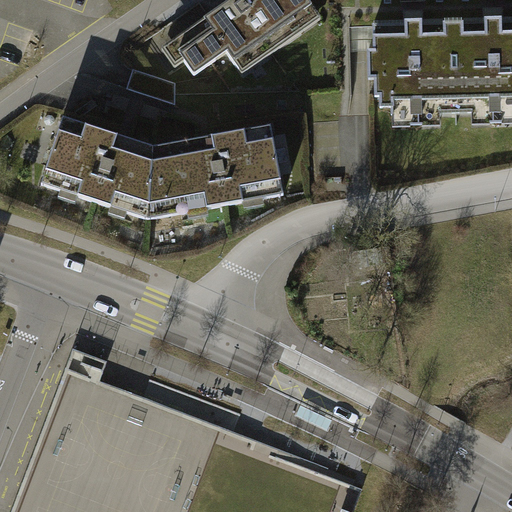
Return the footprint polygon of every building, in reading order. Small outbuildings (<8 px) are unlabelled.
[(175,69),(184,62),(194,76),(227,53),(242,75),(321,20),(307,0),(233,0),(162,50),(175,69)] [(484,23),(453,23),(455,113),(488,112),(489,123),(501,123),(501,111),(511,111),(511,22),(499,23),(499,19),(491,19),(484,19),(484,23)] [(421,113),(455,113),(453,23),(420,24),(420,21),(413,21),(404,21),(404,25),(373,26),(373,51),(367,51),(368,79),(374,79),(374,96),(379,96),(379,107),(391,107),(391,114),(409,114),(409,125),(421,125),(421,113)] [(128,99),(114,95),(111,107),(125,111),(128,99)] [(159,110),(144,105),(140,116),(155,121),(159,110)] [(147,220),(151,148),(113,134),(62,119),(41,185),(147,220)] [(151,148),(147,220),(283,195),(269,126),(230,132),(151,148)]
